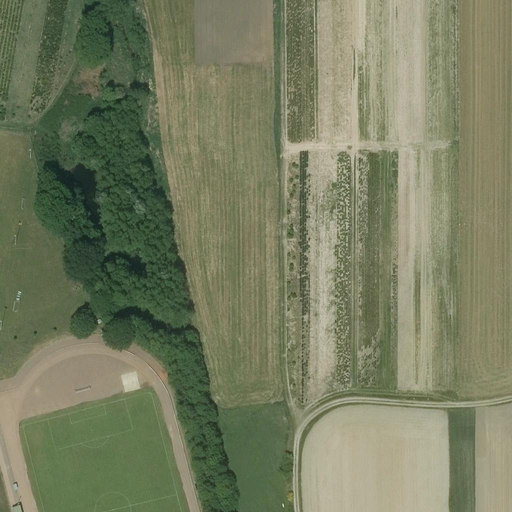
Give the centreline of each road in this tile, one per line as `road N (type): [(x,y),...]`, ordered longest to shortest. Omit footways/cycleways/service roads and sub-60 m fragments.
road 1 (track): [(297,511),(297,440),(330,405),(511,399)]
road 2 (track): [(0,126),(27,126),(50,108),(74,66),(83,0)]
road 3 (track): [(281,0),(283,148)]
